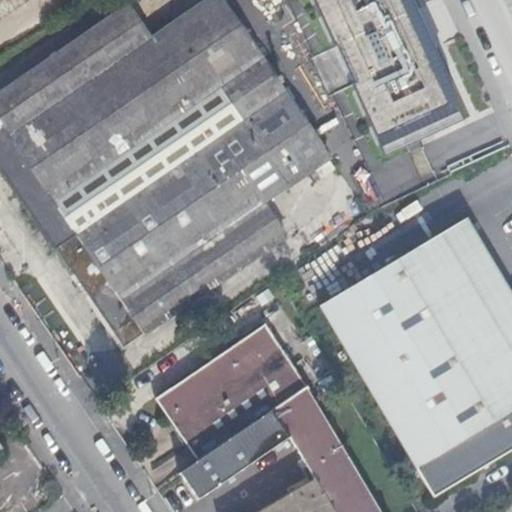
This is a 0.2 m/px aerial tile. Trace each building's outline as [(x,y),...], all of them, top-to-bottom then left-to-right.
[(0,91),(0,171),(122,348),(287,234),(265,202),(329,157),(221,0),(205,0),(151,37),(128,3),(0,91)] [(382,159),(387,156),(407,147),(462,122),(448,93),(451,91),(408,0),(308,0),(332,50),(333,49),(351,85),(349,87),(382,159)] [(433,496),(511,448),(511,295),(466,220),(319,305),(433,496)] [(154,400),(197,462),(306,388),(264,327),(154,400)] [(306,388),(197,462),(179,474),(197,500),(288,437),(313,478),(257,511),(381,511),(307,387),(306,388)]
